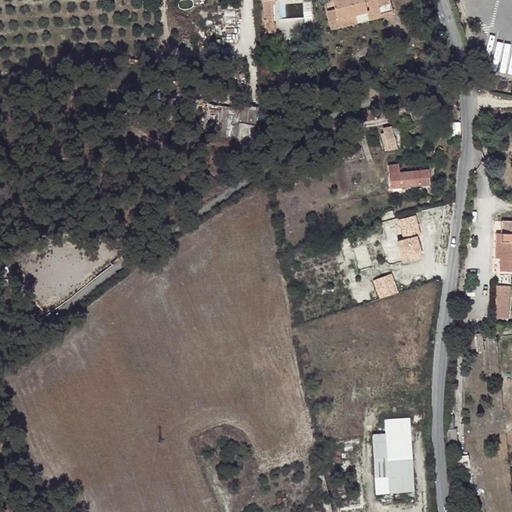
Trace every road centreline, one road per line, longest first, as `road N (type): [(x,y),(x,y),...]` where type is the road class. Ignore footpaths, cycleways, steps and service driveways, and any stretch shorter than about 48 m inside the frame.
road 1 (unclassified): [(0,337),(67,312),(109,272),(313,138),(374,118),(466,108)]
road 2 (unclassified): [(446,511),(438,337),(464,188),(466,108)]
